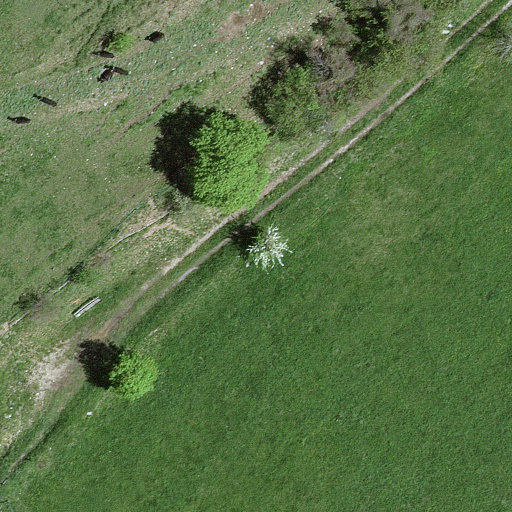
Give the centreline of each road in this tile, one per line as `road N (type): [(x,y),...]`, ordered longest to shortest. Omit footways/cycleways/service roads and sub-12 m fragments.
road 1 (track): [(499,0),(344,139),(111,324),(0,443)]
road 2 (track): [(0,101),(103,78),(290,0)]
